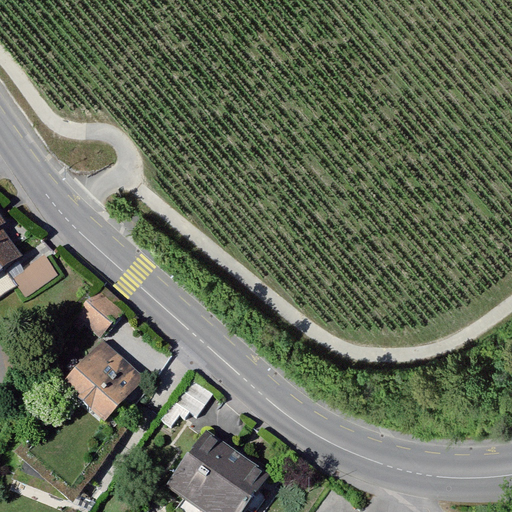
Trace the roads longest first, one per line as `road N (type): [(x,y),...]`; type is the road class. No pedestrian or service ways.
road 1 (tertiary): [(511,471),(453,474),(400,465),(302,421),(77,223),(0,121)]
road 2 (track): [(511,303),(436,350),(357,352),(313,330),(122,177)]
road 3 (track): [(62,208),(122,177),(131,154),(112,133),(56,126),(0,52)]
